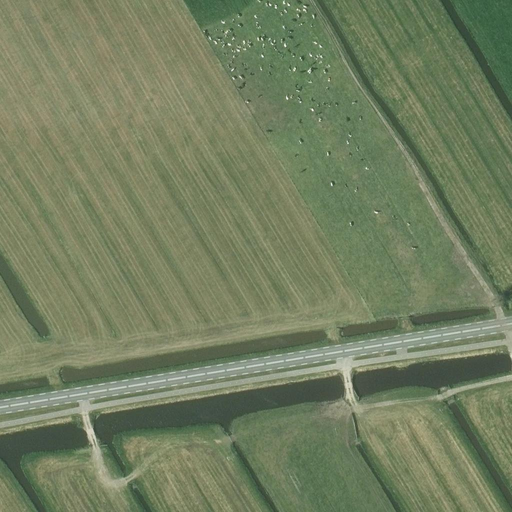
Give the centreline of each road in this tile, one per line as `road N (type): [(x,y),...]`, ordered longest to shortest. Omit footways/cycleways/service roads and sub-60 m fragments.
road 1 (track): [(511,379),(253,426),(222,444),(164,452),(120,487),(105,479),(82,394)]
road 2 (secondary): [(0,408),(511,325)]
road 3 (track): [(511,345),(508,325),(354,81)]
road 4 (track): [(421,399),(488,511)]
